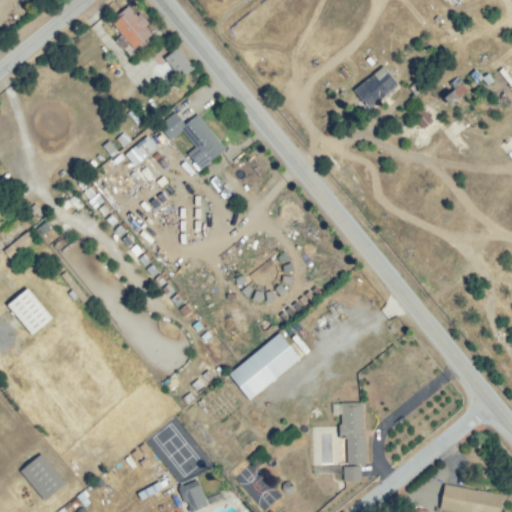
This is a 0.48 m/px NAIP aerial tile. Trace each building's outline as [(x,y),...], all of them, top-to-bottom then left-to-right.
[(132,49),(127,42),(120,48),(113,39),(120,33),(111,23),(118,17),(116,15),(127,6),(135,16),(139,13),(147,23),(144,26),(150,34),(132,49)] [(180,78),(163,58),(176,47),(192,67),(180,78)] [(111,73),(106,67),(113,61),(118,67),(111,73)] [(395,72),(390,66),(394,63),(398,69),(395,72)] [(486,85),(481,78),(475,83),(468,74),(473,70),(472,68),(478,63),(492,80),(486,85)] [(367,108),(352,89),(382,65),(397,84),(367,108)] [(442,97),(451,90),(453,89),(448,83),(456,76),(468,90),(458,98),(459,99),(450,106),(442,97)] [(414,95),(405,86),(407,84),(409,86),(416,79),(423,87),(414,95)] [(502,109),(494,99),(503,92),(511,102),(502,109)] [(411,116),(421,107),(432,120),(422,129),(411,116)] [(199,169),(186,153),(194,146),(181,130),(169,140),(167,138),(160,145),(151,135),(159,128),(157,125),(159,123),(156,120),(169,109),(172,112),(173,112),(183,124),(196,113),(225,148),(199,169)] [(114,138),(122,146),(129,140),(121,131),(114,138)] [(133,166),(123,153),(146,135),(156,147),(133,166)] [(109,139),(116,149),(109,154),(102,144),(109,139)] [(154,160),(150,156),(156,151),(160,156),(154,160)] [(99,190),(113,180),(105,168),(91,178),(99,190)] [(136,185),(128,175),(133,170),(141,180),(136,185)] [(166,182),(159,187),(154,181),(161,175),(166,182)] [(154,208),(149,201),(161,191),(166,198),(154,208)] [(158,222),(155,217),(162,211),(166,215),(158,222)] [(10,260),(2,250),(26,230),(30,235),(29,235),(33,240),(10,260)] [(60,277),(81,303),(88,297),(68,271),(60,277)] [(30,334),(5,305),(26,288),(50,317),(30,334)] [(248,399),(227,373),(277,332),(298,358),(248,399)] [(343,464),(343,463),(339,463),(338,438),(337,423),(340,423),(339,402),(361,402),(361,434),(364,434),(364,464),(343,464)] [(42,501),(18,470),(39,453),(64,483),(42,501)] [(359,465),(359,480),(342,481),(341,466),(359,465)] [(190,511),(188,511),(186,507),(188,506),(186,501),(182,502),(176,488),(195,479),(206,504),(190,511)] [(437,511),(443,483),(476,490),(476,489),(501,494),(497,511),(437,511)]
